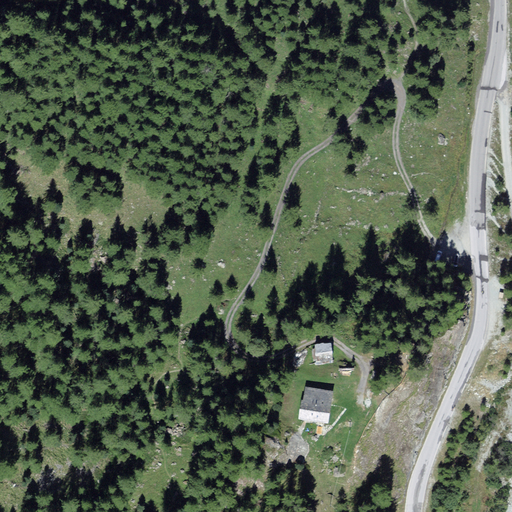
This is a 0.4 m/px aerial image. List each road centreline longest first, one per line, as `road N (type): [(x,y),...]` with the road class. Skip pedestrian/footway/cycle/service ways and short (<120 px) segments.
road 1 (track): [(480,257),(451,253),(428,237),(397,159),(393,86),(379,87),(302,159),(227,333),(256,359),(328,338),(363,367),(361,386)]
road 2 (tertiary): [(414,511),(422,466),(481,314),(476,184),(489,82)]
road 3 (unclassified): [(489,82),(503,93),(511,199)]
